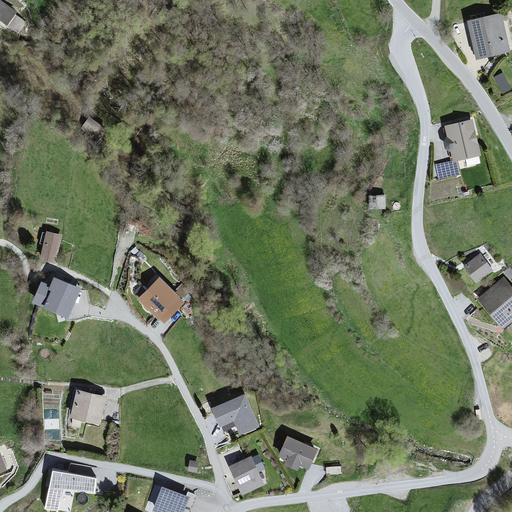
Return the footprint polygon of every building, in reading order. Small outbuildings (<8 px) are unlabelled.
[(0,3),(0,21),(9,28),(18,15),(0,3)] [(511,44),(505,16),(472,24),(481,61),(511,53),(511,44)] [(100,133),(105,125),(90,115),(85,123),(100,133)] [(473,120),(445,127),(453,162),(481,156),(473,120)] [(388,197),(373,197),(374,210),(388,210),(388,197)] [(50,232),(42,260),(58,264),(66,236),(50,232)] [(484,255),(468,266),(480,284),(496,273),(484,255)] [(43,283),(35,302),(71,319),(84,289),(57,277),(54,286),(43,283)] [(511,285),(506,278),(481,299),(507,330),(511,326),(511,285)] [(164,280),(143,300),(164,321),(185,301),(164,280)] [(81,391),(74,417),(103,424),(110,399),(81,391)] [(251,393),(216,407),(225,429),(239,424),(244,437),(265,428),(251,393)] [(292,436),(281,456),(312,472),(322,451),(292,436)] [(0,474),(8,471),(0,450),(0,474)] [(256,459),(231,469),(243,498),(268,488),(256,459)] [(198,463),(190,462),(188,471),(196,473),(198,463)] [(59,511),(61,511),(66,491),(97,496),(100,480),(69,475),(69,474),(52,470),(45,509),(59,511)] [(164,486),(153,511),(183,511),(190,497),(164,486)]
